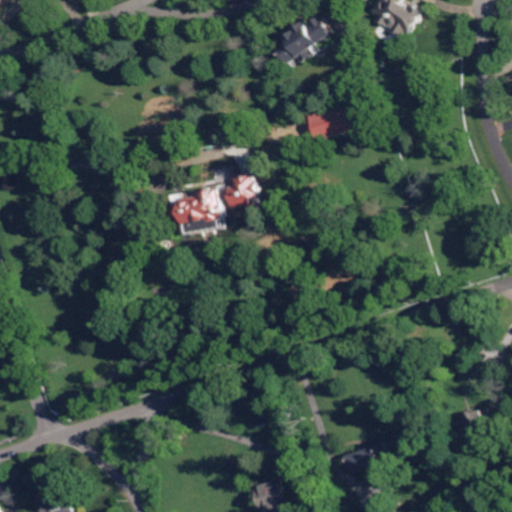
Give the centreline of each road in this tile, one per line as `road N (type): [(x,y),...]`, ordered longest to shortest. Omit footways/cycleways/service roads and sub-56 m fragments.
road 1 (residential): [(0,59),(146,0),(484,10),(491,121),(511,172)]
road 2 (residential): [(0,456),(511,283)]
road 3 (residential): [(52,439),(0,274)]
